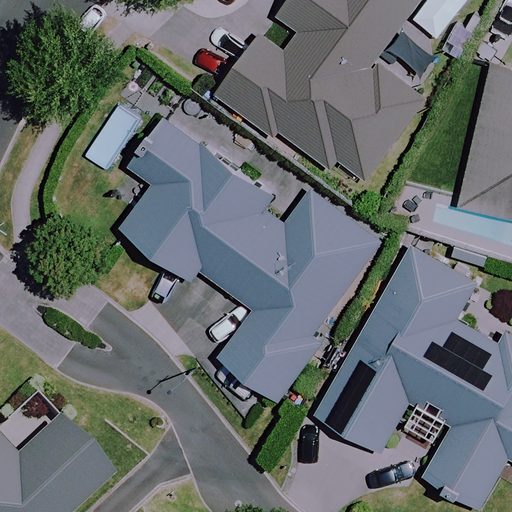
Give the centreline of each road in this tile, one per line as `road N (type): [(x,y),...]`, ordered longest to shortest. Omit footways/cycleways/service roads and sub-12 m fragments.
road 1 (residential): [(192,422),(0,278)]
road 2 (residential): [(192,422),(111,511)]
